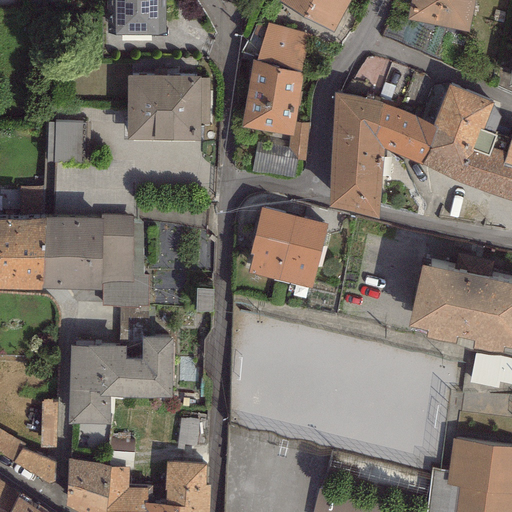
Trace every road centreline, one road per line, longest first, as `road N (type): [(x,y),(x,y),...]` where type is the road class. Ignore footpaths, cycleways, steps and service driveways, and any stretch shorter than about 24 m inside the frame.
road 1 (residential): [(230,190),(221,208),(213,511)]
road 2 (residential): [(381,0),(325,96),(313,194)]
road 3 (residential): [(511,242),(313,194)]
road 4 (residential): [(207,0),(230,60),(230,190)]
